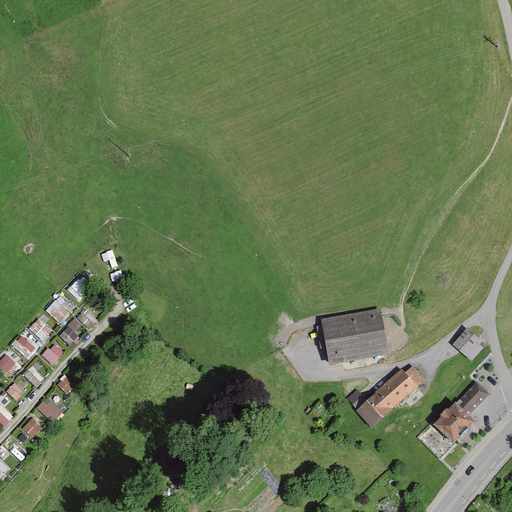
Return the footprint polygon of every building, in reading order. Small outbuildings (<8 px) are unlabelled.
[(48,305),(62,318),(72,307),(57,294),(48,305)] [(387,353),(380,312),(324,321),(331,362),(387,353)] [(45,334),(54,324),(42,313),(33,323),(45,334)] [(70,321),(62,330),(74,341),(82,332),(70,321)] [(16,337),(27,352),(39,343),(28,328),(16,337)] [(470,360),(482,346),(466,331),(453,345),(460,351),(470,360)] [(55,337),(45,351),(56,359),(66,344),(55,337)] [(8,366),(17,357),(9,349),(0,357),(8,366)] [(38,379),(44,372),(33,363),(27,370),(38,379)] [(422,380),(411,368),(404,374),(401,371),(376,393),(375,394),(389,410),(422,380)] [(437,458),(456,439),(471,423),(465,417),(494,387),(481,375),(478,372),(449,402),(453,406),(449,410),(447,408),(438,417),(440,419),(434,425),(431,422),(416,437),(437,458)] [(9,387),(20,394),(27,384),(15,377),(9,387)] [(50,390),(40,400),(55,415),(65,405),(50,390)] [(357,410),(367,401),(358,392),(348,400),(357,410)] [(369,428),(389,410),(375,394),(367,401),(357,410),(355,411),(369,428)] [(0,396),(0,414),(6,420),(15,410),(0,396)] [(25,422),(34,431),(44,421),(34,412),(25,422)] [(165,455),(170,463),(179,456),(174,448),(165,455)] [(0,451),(0,468),(3,471),(11,461),(0,451)] [(155,465),(164,477),(170,472),(160,461),(155,465)] [(135,492),(139,497),(150,488),(146,483),(135,492)]
